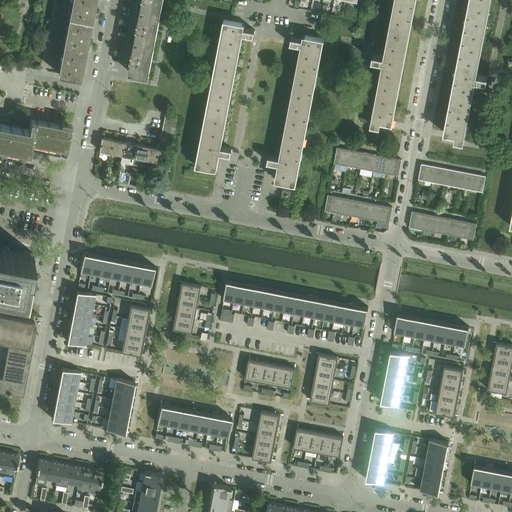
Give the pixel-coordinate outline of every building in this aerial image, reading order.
[(94,0),(73,0),(70,16),(91,20),(93,9),(95,9),(95,6),(96,3),(94,3),(94,0)] [(143,0),(141,10),(161,14),(163,0),(143,0)] [(393,122),(416,0),(397,0),(387,56),(370,53),(367,57),(367,59),(385,63),(375,118),(372,118),(371,124),(380,126),(381,120),(393,122)] [(469,0),(444,132),(456,134),(454,140),(464,142),(465,136),(462,135),(473,80),(492,83),(492,81),(490,76),(474,73),(488,0),(469,0)] [(141,10),(136,40),(155,44),(161,14),(141,10)] [(91,20),(70,16),(64,44),(85,48),(87,37),(89,38),(90,32),(88,32),(91,20)] [(224,20),(222,33),(196,165),(215,169),(218,152),(231,155),(233,148),(219,146),(240,34),(254,36),(255,30),(242,27),(243,23),(224,20)] [(291,37),(291,38),(290,43),(304,46),(282,158),(269,155),(267,162),(281,164),(278,181),(296,184),(324,39),(306,35),(305,40),(291,37)] [(136,40),(130,72),(149,75),(155,44),(136,40)] [(85,48),(64,44),(59,73),(79,77),(82,66),(84,66),(85,60),(83,60),(85,48)] [(0,146),(30,152),(32,142),(68,149),(71,129),(35,122),(34,126),(0,119),(0,146)] [(173,138),(161,136),(160,141),(172,144),(173,138)] [(113,139),(102,137),(99,151),(110,153),(113,139)] [(124,142),(113,139),(110,153),(121,155),(124,142)] [(136,144),(124,142),(121,155),(133,157),(136,144)] [(147,146),(136,144),(133,157),(144,159),(147,146)] [(159,148),(147,146),(144,159),(156,162),(159,148)] [(351,150),(337,147),(334,163),(348,166),(351,150)] [(363,152),(351,150),(348,166),(360,168),(363,152)] [(376,154),(363,152),(360,168),(373,171),(376,154)] [(389,157),(376,154),(373,171),(386,173),(389,157)] [(402,159),(389,157),(386,173),(399,176),(402,159)] [(422,163),(419,179),(431,182),(435,166),(422,163)] [(447,168),(435,166),(431,182),(444,184),(447,168)] [(460,171),(447,168),(444,184),(457,187),(460,171)] [(473,173),(460,171),(457,187),(470,189),(473,173)] [(486,176),(473,173),(470,189),(483,192),(486,176)] [(295,191),(283,189),(281,198),(293,201),(295,191)] [(342,197),(328,195),(325,211),(339,213),(342,197)] [(354,200),(342,197),(339,213),(351,216),(354,200)] [(367,202),(354,200),(351,216),(364,218),(367,202)] [(380,204),(367,202),(364,218),(377,221),(380,204)] [(393,207),(380,204),(377,221),(390,223),(393,207)] [(409,227),(422,229),(425,213),(412,211),(409,227)] [(438,216),(425,213),(422,229),(435,232),(438,216)] [(451,218),(438,216),(435,232),(448,234),(451,218)] [(464,221),(451,218),(448,234),(460,237),(464,221)] [(477,223),(464,221),(460,237),(474,239),(477,223)] [(33,253),(0,246),(0,286),(26,292),(30,268),(33,253)] [(84,253),(80,271),(81,271),(91,273),(94,255),(84,253)] [(94,255),(91,273),(101,275),(104,257),(94,255)] [(104,257),(101,275),(111,277),(114,259),(104,257)] [(114,259),(111,277),(121,279),(124,260),(114,259)] [(124,260),(121,279),(131,281),(134,262),(124,260)] [(134,262),(131,281),(141,283),(144,264),(134,262)] [(144,264),(141,283),(151,285),(154,268),(155,266),(144,264)] [(227,280),(224,298),(235,301),(238,282),(227,280)] [(201,286),(183,282),(181,294),(199,297),(201,286)] [(238,282),(235,301),(245,302),(248,284),(238,282)] [(248,284),(245,302),(255,304),(258,286),(248,284)] [(258,286),(255,304),(265,306),(268,288),(258,286)] [(268,288),(265,306),(275,308),(278,290),(268,288)] [(77,290),(75,300),(93,304),(95,293),(77,290)] [(278,290),(275,308),(285,310),(288,292),(278,290)] [(288,292),(285,310),(295,312),(298,294),(288,292)] [(199,297),(181,294),(179,305),(197,309),(199,297)] [(298,294),(295,312),(305,314),(308,296),(298,294)] [(308,296),(305,314),(315,316),(318,298),(308,296)] [(318,298),(315,316),(325,318),(328,300),(318,298)] [(75,300),(73,310),(91,314),(93,304),(75,300)] [(328,300),(325,318),(335,320),(338,302),(328,300)] [(338,302),(335,320),(345,322),(348,304),(338,302)] [(348,304),(345,322),(355,324),(358,306),(348,304)] [(197,309),(179,305),(177,317),(195,320),(197,309)] [(131,306),(129,317),(147,321),(149,309),(131,306)] [(358,306),(355,324),(365,326),(369,308),(358,306)] [(73,310),(71,320),(89,324),(91,314),(73,310)] [(398,313),(394,331),(405,333),(408,315),(398,313)] [(2,378),(0,377),(0,390),(8,392),(8,393),(11,393),(23,395),(36,330),(33,329),(35,321),(0,314),(0,340),(9,342),(2,378)] [(408,315),(405,333),(415,335),(418,317),(408,315)] [(147,321),(129,317),(127,328),(144,332),(147,321)] [(195,320),(177,317),(175,328),(193,331),(195,320)] [(418,317),(415,335),(425,337),(428,319),(418,317)] [(428,319),(425,337),(435,339),(438,321),(428,319)] [(71,320),(69,330),(87,334),(89,324),(71,320)] [(438,321),(435,339),(445,341),(448,323),(438,321)] [(448,323),(445,341),(455,343),(458,325),(448,323)] [(458,325),(455,343),(466,345),(469,328),(469,327),(458,325)] [(144,332),(127,328),(125,340),(142,343),(144,332)] [(69,330),(67,341),(85,344),(86,344),(87,334),(69,330)] [(142,343),(125,340),(123,351),(140,355),(142,343)] [(511,345),(498,343),(496,354),(511,357),(511,345)] [(391,350),(389,361),(407,365),(409,354),(391,350)] [(320,354),(318,365),(336,369),(338,357),(320,354)] [(511,365),(511,357),(496,354),(493,365),(511,369),(511,365)] [(246,377),(257,380),(261,362),(249,359),(246,377)] [(389,361),(387,371),(405,375),(407,365),(389,361)] [(272,364),(261,362),(257,380),(269,382),(272,364)] [(284,366),(272,364),(269,382),(280,384),(284,366)] [(336,369),(318,365),(316,376),(334,380),(336,369)] [(511,369),(493,365),(491,377),(509,381),(511,369)] [(295,368),(284,366),(280,384),(292,386),(295,368)] [(445,366),(443,378),(461,381),(463,370),(445,366)] [(62,367),(60,377),(78,381),(80,371),(62,367)] [(387,371),(385,381),(404,385),(405,375),(387,371)] [(334,380),(316,376),(314,387),(332,391),(334,380)] [(60,377),(58,387),(76,391),(78,381),(60,377)] [(509,381),(491,377),(489,389),(507,392),(509,381)] [(116,378),(114,388),(132,392),(134,381),(116,378)] [(461,381),(443,378),(441,389),(459,392),(461,381)] [(385,381),(383,391),(402,395),(404,385),(385,381)] [(58,387),(56,397),(74,401),(76,391),(58,387)] [(332,391),(314,387),(311,399),(329,403),(332,391)] [(114,388),(112,399),(130,402),(132,392),(114,388)] [(459,392),(441,389),(438,400),(456,404),(459,392)] [(383,391),(381,402),(400,405),(402,395),(383,391)] [(56,397),(54,408),(73,411),(74,401),(56,397)] [(112,399),(110,409),(129,412),(130,402),(112,399)] [(456,404),(438,400),(436,412),(454,415),(456,404)] [(160,404),(157,422),(168,424),(171,406),(160,404)] [(171,406),(168,424),(178,426),(181,408),(171,406)] [(54,408),(52,418),(70,422),(73,411),(54,408)] [(181,408),(178,426),(188,428),(191,410),(181,408)] [(110,409),(108,419),(127,422),(129,412),(110,409)] [(191,410),(188,428),(198,430),(201,412),(191,410)] [(262,411),(260,423),(278,426),(280,415),(262,411)] [(201,412),(198,430),(208,432),(211,414),(201,412)] [(211,414),(208,432),(218,434),(221,416),(211,414)] [(221,416),(218,434),(228,436),(232,418),(221,416)] [(108,419),(106,429),(125,432),(127,422),(108,419)] [(278,426),(260,423),(258,434),(276,437),(278,426)] [(297,428),(294,447),(307,449),(310,430),(297,428)] [(376,428),(374,438),(392,442),(395,431),(376,428)] [(307,449),(306,455),(316,457),(317,451),(321,432),(310,430),(307,449)] [(321,432),(317,451),(329,453),(333,434),(321,432)] [(276,437),(258,434),(255,445),(273,449),(276,437)] [(333,434),(329,453),(340,455),(344,436),(333,434)] [(374,438),(372,448),(391,452),(392,442),(374,438)] [(431,438),(428,448),(447,452),(449,442),(431,438)] [(273,449),(255,445),(253,457),(271,460),(273,449)] [(372,448),(371,459),(389,462),(391,452),(372,448)] [(428,448),(426,458),(445,462),(447,452),(428,448)] [(0,473),(13,476),(14,471),(16,472),(19,454),(0,450),(0,473)] [(35,475),(46,477),(50,460),(39,458),(35,475)] [(426,458),(424,468),(442,472),(445,462),(426,458)] [(371,459),(369,469),(387,472),(389,462),(371,459)] [(46,477),(57,480),(60,462),(50,460),(46,477)] [(57,480),(68,482),(71,464),(60,462),(57,480)] [(68,482),(78,484),(82,466),(71,464),(68,482)] [(475,465),(471,483),(481,485),(485,467),(475,465)] [(78,484),(89,486),(93,468),(82,466),(78,484)] [(485,467),(481,485),(491,487),(495,468),(485,467)] [(89,486),(100,488),(103,471),(93,468),(89,486)] [(424,468),(422,478),(440,482),(442,472),(424,468)] [(495,468),(491,487),(501,489),(505,470),(495,468)] [(369,469),(367,478),(385,482),(387,472),(369,469)] [(160,484),(162,474),(145,470),(143,481),(160,484)] [(511,471),(505,470),(501,489),(511,491),(511,488),(511,471)] [(422,478),(420,488),(439,491),(440,482),(422,478)] [(158,495),(160,484),(143,481),(140,492),(158,495)] [(235,489),(230,488),(231,487),(213,484),(211,494),(233,499),(235,489)] [(156,506),(158,495),(140,492),(136,491),(134,502),(156,506)] [(231,509),(233,499),(211,494),(209,505),(231,509)] [(154,511),(156,506),(134,502),(131,511),(154,511)] [(278,511),(280,505),(269,502),(266,511),(278,511)]
